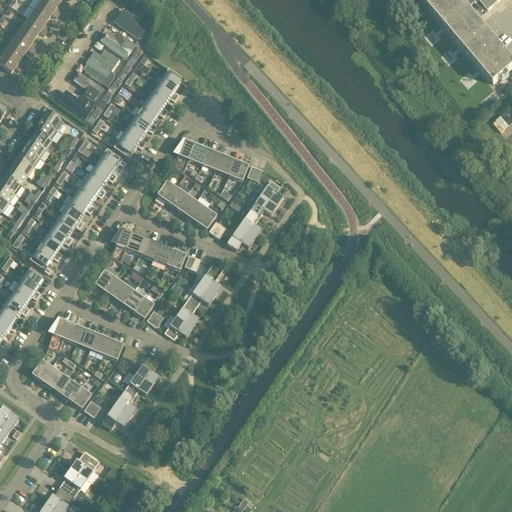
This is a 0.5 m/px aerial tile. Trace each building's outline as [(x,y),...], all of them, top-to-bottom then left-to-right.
[(54,0),(42,0),(40,3),(59,16),(62,12),(57,9),(60,4),(54,0)] [(487,12),(501,0),(420,0),(493,86),(511,69),(511,61),(481,25),(468,9),(477,1),(487,12)] [(40,3),(34,12),(48,22),(51,17),(56,20),(59,16),(40,3)] [(139,39),(148,26),(122,9),(113,22),(139,39)] [(34,12),(28,21),(47,34),(49,30),(44,26),(48,22),(34,12)] [(47,34),(28,21),(22,30),(36,39),(39,35),(44,38),(47,34)] [(22,30),(15,39),(34,52),(37,48),(32,44),(36,39),(22,30)] [(103,41),(126,57),(132,47),(109,32),(103,41)] [(153,38),(148,34),(142,42),(142,43),(146,47),(153,38)] [(34,52),(15,39),(9,48),(23,57),(27,52),(32,56),(34,52)] [(140,40),(139,41),(135,46),(143,52),(143,51),(146,47),(142,43),(142,42),(140,40)] [(9,48),(3,56),(22,70),(25,66),(20,62),(23,57),(9,48)] [(131,58),(136,61),(142,52),(138,49),(131,58)] [(61,61),(70,67),(75,59),(67,53),(61,61)] [(104,53),(100,58),(94,54),(91,59),(112,73),(119,63),(104,53)] [(22,70),(3,56),(0,61),(0,68),(11,75),(14,70),(19,74),(22,70)] [(139,64),(143,67),(148,61),(143,58),(139,64)] [(81,72),(103,89),(112,77),(89,60),(81,72)] [(121,73),(126,76),(132,67),(127,64),(121,73)] [(168,72),(162,80),(178,91),(181,86),(185,89),(187,85),(168,72)] [(128,80),(132,82),(137,77),(132,74),(128,80)] [(52,75),(42,88),(49,93),(59,81),(52,75)] [(71,87),(95,104),(103,92),(79,75),(71,87)] [(158,77),(152,85),(157,88),(176,101),(179,98),(174,95),(178,91),(162,80),(158,77)] [(111,88),(112,88),(116,91),(122,82),(117,79),(111,88)] [(174,105),(176,101),(157,88),(151,96),(167,106),(170,102),(174,105)] [(122,89),(118,95),(122,98),(126,92),(122,89)] [(88,115),(93,107),(69,90),(64,98),(88,115)] [(101,103),(106,106),(112,97),(107,94),(101,103)] [(118,104),(122,98),(118,95),(114,101),(118,104)] [(163,111),(167,106),(151,96),(146,103),(165,117),(168,114),(163,111)] [(97,109),(102,112),(106,106),(101,103),(99,101),(97,101),(94,106),(97,109)] [(163,120),(165,117),(146,103),(140,111),(156,122),(159,117),(163,120)] [(107,111),(111,114),(115,108),(111,105),(107,111)] [(91,117),(95,121),(96,121),(102,112),(97,109),(91,117)] [(152,127),(156,122),(140,111),(135,119),(154,133),(157,130),(152,127)] [(62,124),(46,113),(40,122),(56,133),(62,124)] [(131,116),(125,124),(129,127),(145,138),(148,133),(152,136),(154,133),(135,119),(131,116)] [(96,127),(99,129),(100,129),(104,124),(100,121),(96,127)] [(40,122),(34,132),(36,133),(36,132),(50,142),(50,141),(52,143),(55,145),(61,137),(56,133),(40,122)] [(141,142),(145,138),(129,127),(124,135),(143,148),(146,145),(141,142)] [(52,143),(50,141),(50,142),(36,132),(36,133),(30,141),(46,152),(52,143)] [(141,152),(143,148),(124,135),(118,143),(134,153),(137,149),(141,152)] [(39,161),(46,152),(30,141),(24,150),(39,161)] [(81,147),(85,150),(89,144),(85,142),(81,147)] [(194,146),(183,142),(176,159),(174,167),(172,172),(183,176),(188,163),(188,162),(194,146)] [(130,158),(134,153),(118,143),(113,151),(132,165),(135,161),(130,158)] [(208,151),(194,146),(188,162),(188,163),(201,168),(208,151)] [(39,161),(24,150),(18,159),(33,170),(39,161)] [(221,157),(208,151),(201,168),(215,173),(221,157)] [(123,169),(125,166),(106,152),(100,161),(115,171),(119,167),(123,169)] [(70,163),(74,166),(78,160),(74,157),(70,163)] [(215,173),(228,178),(235,162),(221,157),(215,173)] [(27,179),(33,170),(18,159),(11,168),(27,179)] [(112,176),(115,171),(100,161),(95,168),(114,182),(116,179),(112,176)] [(248,167),(235,162),(228,178),(242,184),(248,167)] [(27,179),(11,168),(5,177),(21,188),(27,179)] [(112,185),(114,182),(95,168),(89,176),(105,187),(108,182),(112,185)] [(251,169),(247,180),(252,182),(257,171),(251,169)] [(262,173),(257,171),(252,182),(258,184),(262,173)] [(59,179),(63,182),(67,176),(63,173),(59,179)] [(270,179),(264,175),(259,182),(265,186),(270,179)] [(101,192),(105,187),(89,176),(84,184),(103,198),(105,194),(101,192)] [(0,186),(15,197),(21,188),(5,177),(0,184),(0,186)] [(79,181),(74,189),(79,191),(78,192),(94,203),(97,198),(101,201),(103,198),(84,184),(79,181)] [(156,198),(166,205),(176,190),(166,183),(156,198)] [(260,198),(277,209),(283,200),(276,195),(280,190),(270,183),(260,198)] [(15,197),(0,186),(0,199),(9,206),(15,197)] [(48,195),(53,198),(57,192),(52,189),(48,195)] [(186,197),(176,190),(166,205),(176,212),(186,197)] [(90,207),(94,203),(78,192),(73,200),(92,213),(94,210),(90,207)] [(222,194),(219,197),(219,198),(225,202),(228,198),(222,194)] [(186,197),(176,212),(186,219),(196,204),(186,197)] [(270,218),(277,209),(260,198),(249,214),(258,220),(263,214),(270,218)] [(2,215),(9,206),(0,199),(0,213),(0,214),(2,215)] [(92,213),(73,200),(67,208),(83,218),(86,214),(90,217),(92,213)] [(206,211),(196,204),(186,219),(196,225),(206,211)] [(38,210),(42,213),(46,208),(42,205),(38,210)] [(62,216),(81,229),(83,226),(79,223),(83,218),(67,208),(62,216)] [(196,225),(206,232),(216,218),(206,211),(196,225)] [(254,227),(258,220),(249,214),(238,230),(254,241),(261,232),(254,227)] [(79,232),(81,229),(62,216),(56,223),(72,234),(75,230),(79,232)] [(27,226),(31,229),(35,223),(31,220),(27,226)] [(68,239),(72,234),(56,223),(51,231),(70,245),(72,242),(68,239)] [(215,224),(209,234),(213,238),(220,228),(215,224)] [(225,231),(220,228),(213,238),(218,241),(225,231)] [(248,251),(254,241),(238,230),(226,246),(236,253),(241,246),(248,251)] [(68,248),(70,245),(51,231),(45,239),(61,250),(64,245),(68,248)] [(120,265),(121,263),(126,252),(125,252),(132,235),(121,231),(114,249),(112,256),(110,261),(113,262),(119,265),(120,265)] [(125,252),(126,252),(139,257),(145,241),(132,235),(125,252)] [(16,242),(20,245),(24,239),(20,236),(16,242)] [(57,255),(61,250),(45,239),(40,247),(59,261),(61,257),(57,255)] [(145,241),(139,257),(152,263),(159,246),(145,241)] [(172,251),(159,246),(152,263),(165,268),(172,251)] [(57,264),(59,261),(40,247),(34,255),(50,266),(53,261),(57,264)] [(165,268),(179,273),(186,257),(172,251),(165,268)] [(46,270),(50,266),(34,255),(29,263),(48,277),(51,273),(46,270)] [(128,265),(130,259),(124,257),(122,263),(128,265)] [(190,271),(194,260),(189,258),(184,269),(190,271)] [(9,260),(5,265),(9,268),(13,263),(9,260)] [(200,263),(194,260),(190,271),(195,274),(200,263)] [(5,265),(1,271),(5,274),(9,268),(5,265)] [(198,287),(214,299),(221,289),(214,285),(223,272),(211,267),(198,287)] [(104,294),(114,280),(117,275),(108,269),(107,268),(94,287),(104,294)] [(24,278),(39,289),(42,284),(46,287),(49,284),(29,270),(24,278)] [(36,294),(39,289),(24,278),(18,286),(38,300),(40,296),(36,294)] [(124,286),(114,280),(104,294),(114,301),(124,286)] [(144,281),(144,282),(140,287),(146,291),(150,285),(144,281)] [(35,303),(38,300),(18,286),(13,294),(28,305),(31,300),(35,303)] [(114,301),(124,308),(134,293),(124,286),(114,301)] [(208,308),(214,299),(198,287),(186,303),(196,310),(201,303),(208,308)] [(137,289),(134,293),(124,308),(133,315),(144,300),(146,296),(137,289)] [(25,309),(28,305),(13,294),(7,302),(27,315),(29,312),(25,309)] [(154,307),(144,300),(133,315),(144,322),(154,307)] [(25,319),(27,315),(7,302),(2,310),(17,320),(20,316),(25,319)] [(191,317),(196,310),(186,303),(175,320),(192,331),(198,322),(191,317)] [(14,325),(17,320),(2,310),(0,312),(0,320),(16,331),(18,328),(14,325)] [(153,314),(146,324),(151,327),(158,317),(153,314)] [(163,321),(158,317),(151,327),(156,330),(163,321)] [(14,334),(16,331),(0,320),(0,331),(6,336),(9,332),(14,334)] [(185,340),(192,331),(175,320),(164,336),(173,343),(178,335),(185,340)] [(58,355),(59,353),(63,342),(69,325),(58,321),(51,338),(49,346),(47,351),(48,351),(54,353),(58,355)] [(63,342),(76,347),(83,330),(69,325),(63,342)] [(96,336),(83,330),(76,347),(89,352),(96,336)] [(96,336),(89,352),(103,358),(109,341),(96,336)] [(123,347),(109,341),(103,358),(117,363),(123,347)] [(126,348),(122,359),(127,361),(132,350),(126,348)] [(137,352),(132,350),(127,361),(133,363),(137,352)] [(54,353),(48,351),(45,357),(51,360),(54,353)] [(81,360),(74,355),(71,360),(77,365),(81,360)] [(160,362),(158,361),(149,357),(135,377),(152,388),(158,379),(151,374),(160,362)] [(41,384),(52,370),(41,362),(31,377),(41,384)] [(61,376),(52,370),(41,384),(51,391),(61,376)] [(61,398),(71,383),(61,376),(51,391),(61,398)] [(145,398),(152,388),(135,377),(124,393),(134,400),(138,393),(145,398)] [(76,387),(71,383),(61,398),(71,405),(81,390),(85,384),(80,381),(76,387)] [(71,405),(81,412),(91,397),(81,390),(71,405)] [(129,407),(134,400),(124,393),(113,409),(129,421),(136,411),(129,407)] [(90,404),(83,413),(88,417),(95,407),(90,404)] [(100,410),(95,407),(88,417),(93,420),(100,410)] [(0,411),(0,425),(2,427),(10,415),(2,409),(0,411)] [(123,430),(129,421),(113,409),(101,426),(111,432),(116,425),(123,430)] [(2,427),(10,433),(19,421),(10,415),(2,427)] [(2,427),(0,429),(0,443),(2,445),(10,433),(2,427)] [(76,462),(70,471),(86,483),(99,465),(84,454),(78,463),(76,462)] [(111,470),(106,478),(112,482),(117,474),(111,470)] [(86,483),(70,471),(63,480),(65,482),(59,490),(82,506),(87,509),(92,503),(78,494),(86,483)] [(52,497),(45,506),(53,511),(65,511),(70,505),(73,507),(74,506),(79,509),(82,506),(59,490),(53,498),(52,497)] [(242,511),(244,511),(249,503),(244,500),(237,510),(240,511),(242,511)]
